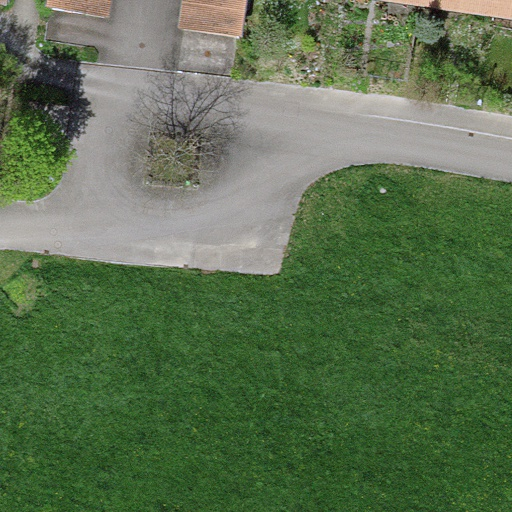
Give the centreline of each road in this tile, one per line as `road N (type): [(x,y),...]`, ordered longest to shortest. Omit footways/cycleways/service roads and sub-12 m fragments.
road 1 (residential): [(327,132),(139,93),(108,152),(90,236)]
road 2 (residential): [(90,236),(238,240),(270,150),(289,134),(327,132)]
road 3 (residential): [(511,160),(327,132)]
